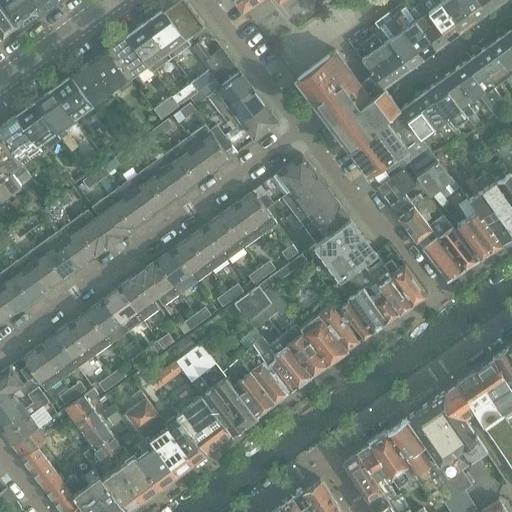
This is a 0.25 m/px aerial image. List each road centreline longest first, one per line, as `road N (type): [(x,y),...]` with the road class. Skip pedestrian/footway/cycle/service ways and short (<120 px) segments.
road 1 (residential): [(0,349),(303,128)]
road 2 (residential): [(446,293),(303,128)]
road 3 (residential): [(303,128),(205,0)]
road 4 (tertiary): [(0,85),(116,0)]
road 5 (residential): [(325,453),(439,370)]
road 6 (residential): [(400,93),(511,11)]
road 7 (residential): [(511,478),(439,370)]
